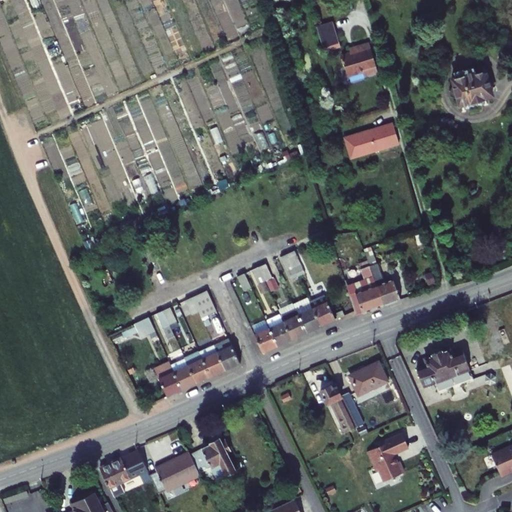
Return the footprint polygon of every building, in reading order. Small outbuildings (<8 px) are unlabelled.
[(325,52),(341,47),(333,22),(317,27),(325,52)] [(364,72),(365,77),(378,73),(369,43),(355,47),(356,52),(351,53),(342,56),(348,76),(364,72)] [(483,98),(493,95),(486,73),(483,73),(482,71),(476,73),(476,71),(474,72),(473,68),(464,71),(463,69),(454,72),(455,77),(452,78),(454,85),(452,86),(449,90),(451,97),(456,99),(458,98),(460,105),(463,104),(473,102),(474,107),(485,104),(483,98)] [(434,78),(432,71),(418,75),(420,82),(434,78)] [(463,104),(465,110),(474,107),(473,102),(463,104)] [(376,151),(399,144),(393,123),(370,130),(370,131),(376,151)] [(363,133),(369,153),(376,151),(370,131),(363,133)] [(298,277),(305,273),(295,251),(288,254),(298,277)] [(384,306),(401,299),(393,279),(385,282),(378,263),(377,264),(372,251),(365,253),(370,266),(369,267),(373,276),(376,285),(377,285),(384,306)] [(281,257),(291,280),(298,277),(288,254),(281,257)] [(387,257),(391,269),(399,266),(395,254),(387,257)] [(259,267),(266,281),(273,278),(266,264),(259,267)] [(252,270),(258,284),(266,281),(259,267),(252,270)] [(347,287),(356,316),(384,306),(377,285),(376,285),(373,276),(369,267),(360,270),(364,280),(347,287)] [(237,277),(244,291),(251,288),(245,273),(237,277)] [(201,318),(216,311),(207,291),(192,297),(201,318)] [(310,302),(321,326),(336,319),(325,295),(310,302)] [(196,324),(203,321),(201,318),(192,297),(185,301),(190,312),(196,324)] [(310,302),(308,297),(293,304),(295,308),(310,302)] [(178,304),(183,315),(190,312),(185,301),(178,304)] [(295,308),(306,333),(321,326),(310,302),(295,308)] [(293,303),(279,310),(281,315),(295,308),(293,304),(293,303)] [(163,311),(170,325),(177,322),(170,307),(163,311)] [(281,315),(292,339),(306,333),(295,308),(281,315)] [(156,314),(168,339),(175,336),(170,325),(163,311),(156,314)] [(270,328),(278,346),(292,339),(281,315),(267,321),(270,328)] [(142,320),(148,335),(155,331),(149,317),(142,320)] [(255,335),(263,353),(278,346),(270,328),(255,335)] [(225,370),(240,363),(229,338),(214,345),(215,348),(217,352),(225,370)] [(203,358),(217,352),(215,348),(208,351),(207,349),(200,353),(203,358)] [(417,369),(423,386),(452,376),(469,370),(470,369),(463,351),(453,355),(450,349),(443,351),(443,350),(432,354),(432,356),(425,358),(427,365),(417,369)] [(203,358),(211,376),(225,370),(217,352),(203,358)] [(186,359),(188,365),(203,358),(200,353),(186,359)] [(186,359),(185,358),(171,365),(174,372),(182,389),(196,383),(188,365),(186,359)] [(188,365),(196,383),(211,376),(203,358),(188,365)] [(378,362),(350,376),(359,395),(387,381),(378,362)] [(452,376),(454,382),(471,376),(469,370),(452,376)] [(159,378),(167,396),(182,389),(174,372),(159,378)] [(341,396),(335,384),(320,391),(327,404),(332,402),(346,432),(356,427),(341,396)] [(364,423),(349,392),(341,396),(356,427),(364,423)] [(289,393),(281,397),(284,402),(291,398),(289,393)] [(409,447),(402,433),(379,444),(380,446),(368,451),(377,472),(379,471),(382,476),(402,468),(399,461),(397,462),(394,454),(409,447)] [(211,445),(190,454),(199,473),(203,471),(211,467),(214,473),(217,479),(236,470),(227,452),(230,451),(227,444),(224,446),(221,439),(210,444),(211,445)] [(511,445),(492,455),(500,475),(511,469),(511,445)] [(148,470),(138,450),(100,468),(109,488),(110,488),(114,497),(125,492),(121,483),(148,470)] [(157,471),(150,474),(153,479),(157,488),(159,494),(166,490),(167,491),(200,475),(199,473),(190,454),(189,452),(155,468),(157,471)] [(203,471),(206,477),(214,473),(211,467),(203,471)] [(382,476),(384,481),(404,472),(402,468),(382,476)] [(298,483),(288,488),(291,495),(301,490),(298,483)] [(328,494),(336,491),(334,485),(326,489),(328,494)] [(112,511),(113,511),(108,502),(100,506),(93,491),(85,495),(86,498),(73,505),(75,509),(69,511),(112,511)] [(300,511),(294,499),(291,500),(267,511),(300,511)]
